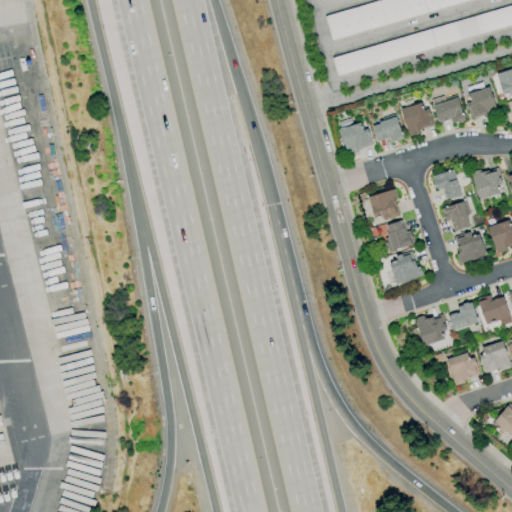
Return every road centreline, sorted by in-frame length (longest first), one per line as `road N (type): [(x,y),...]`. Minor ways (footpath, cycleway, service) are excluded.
road 1 (tertiary): [(278,0),(382,351),(434,419),(511,486)]
road 2 (motorway): [(132,0),(251,511)]
road 3 (motorway): [(307,511),(189,0)]
road 4 (motorway): [(113,107),(215,511)]
road 5 (motorway): [(113,107),(166,415),(158,511)]
road 6 (motorway): [(448,511),(347,424),(298,330)]
road 7 (residential): [(511,47),(308,110)]
road 8 (motorway): [(266,204),(209,0)]
road 9 (residential): [(17,511),(32,469),(31,438),(0,312)]
road 10 (residential): [(328,185),(456,145),(511,151)]
road 11 (motorway): [(340,511),(298,330)]
road 12 (residential): [(511,269),(368,318)]
road 13 (residential): [(405,162),(448,291)]
road 14 (motorway): [(298,330),(266,204)]
